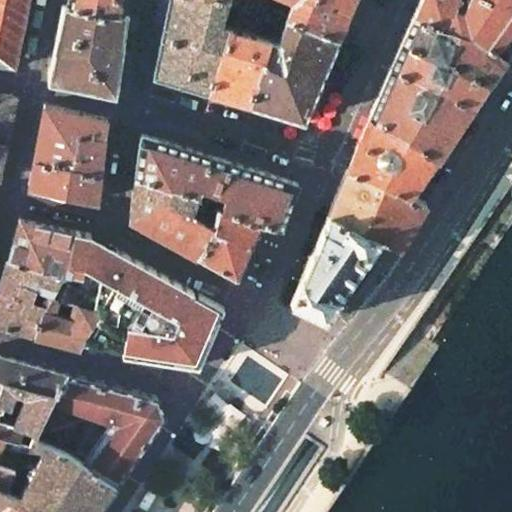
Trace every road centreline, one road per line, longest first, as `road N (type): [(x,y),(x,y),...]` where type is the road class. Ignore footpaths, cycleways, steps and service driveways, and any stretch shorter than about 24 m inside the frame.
road 1 (primary): [(233,511),(410,268),(511,108)]
road 2 (residential): [(395,0),(326,159),(129,102)]
road 3 (residential): [(16,195),(115,223),(129,102)]
